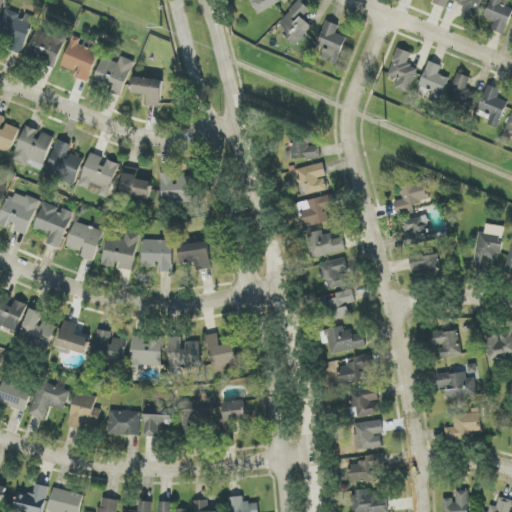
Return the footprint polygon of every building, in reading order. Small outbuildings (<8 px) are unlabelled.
[(282,2),(281,0),(250,0),(258,15),(282,2)] [(449,0),(434,0),(433,4),(447,8),(449,0)] [(455,0),(455,3),(466,7),(461,18),(474,22),(482,0),(455,0)] [(504,35),(511,15),(511,8),(501,4),(503,0),(491,0),(484,18),(496,22),(492,30),(504,35)] [(277,24),(295,44),(313,28),(303,18),(310,11),(301,1),(277,24)] [(21,54),(36,18),(24,13),(23,16),(7,9),(0,25),(0,33),(14,40),(10,50),(21,54)] [(337,64),(347,38),(337,34),(340,26),(327,21),(317,46),(326,49),(322,58),(337,64)] [(29,57),(57,66),(66,37),(38,28),(29,57)] [(89,82),(100,52),(79,45),(81,39),(73,36),(62,67),(76,72),(74,77),(89,82)] [(389,76),(398,79),(395,89),(410,93),(418,68),(408,65),(412,53),(398,49),(389,76)] [(94,83),(123,94),(135,62),(121,57),(119,63),(104,57),(94,83)] [(439,75),(442,66),(428,61),(419,92),(431,96),(429,101),(441,105),(449,78),(439,75)] [(471,106),(476,92),(467,88),(471,78),(458,73),(449,98),(471,106)] [(134,94),(149,95),(148,106),(161,107),(164,80),(136,77),(134,94)] [(498,98),(501,90),(489,85),(476,118),(499,127),(509,102),(498,98)] [(7,117),(0,114),(0,149),(11,154),(20,128),(5,123),(7,117)] [(55,137),(41,132),(26,126),(13,161),(42,172),(55,137)] [(291,136),(292,160),(321,159),(321,145),(312,146),(312,136),(291,136)] [(84,160),(68,153),(71,145),(59,140),(44,177),(55,181),(56,177),(74,184),(84,160)] [(120,165),(105,159),(105,158),(91,153),(80,182),(109,193),(120,165)] [(307,194),(327,191),(325,178),(327,177),(324,164),(297,169),(301,186),(305,186),(307,194)] [(152,181),(137,180),(139,168),(125,167),(121,195),(150,198),(152,181)] [(162,204),(194,202),(193,176),(175,177),(175,172),(161,173),(162,204)] [(395,202),(399,215),(415,210),(414,205),(431,201),(426,181),(400,188),(403,200),(395,202)] [(27,235),(40,202),(12,191),(0,221),(0,224),(13,230),(27,235)] [(336,208),(333,195),(298,202),(303,228),(329,222),(327,209),(336,208)] [(34,229),(49,235),(46,244),(60,249),(73,213),(63,209),(62,211),(44,204),(34,229)] [(403,220),(405,233),(406,245),(431,242),(427,217),(403,220)] [(66,247),(81,252),(80,257),(94,262),(103,231),(74,222),(66,247)] [(475,268),(489,270),(490,260),(500,261),(504,226),(486,224),(485,233),(479,232),(475,268)] [(331,230),(306,236),(312,259),(347,251),(343,237),(333,240),(331,230)] [(117,269),(133,271),(139,234),(125,232),(124,240),(107,238),(103,266),(117,268),(117,269)] [(173,273),(174,241),(143,240),(142,267),(158,267),(158,272),(173,273)] [(180,244),(181,264),(197,263),(197,270),(211,269),(210,243),(180,244)] [(411,252),(411,270),(440,269),(439,251),(411,252)] [(326,290),(348,284),(345,273),(349,272),(345,258),(320,265),(326,290)] [(328,320),(350,317),(348,304),(356,303),(353,290),(336,293),(337,299),(325,301),(328,320)] [(16,300),(14,306),(0,300),(0,333),(2,327),(18,332),(28,305),(16,300)] [(57,327),(42,321),(44,313),(31,309),(21,337),(50,347),(57,327)] [(87,355),(91,338),(76,334),(79,324),(65,321),(58,352),(66,354),(67,350),(87,355)] [(366,349),(364,334),(352,335),(351,327),(327,330),(330,353),(366,349)] [(431,334),(434,348),(439,347),(441,359),(463,355),(458,329),(431,334)] [(113,332),(98,330),(95,360),(125,364),(127,340),(112,338),(113,332)] [(490,360),(511,355),(511,337),(510,330),(485,336),(490,360)] [(220,345),(219,334),(208,335),(211,369),(237,367),(235,344),(220,345)] [(163,366),(164,338),(153,338),(153,345),(146,344),(146,336),(133,336),(132,368),(144,368),(144,365),(163,366)] [(201,368),(200,341),(183,342),(183,337),(169,338),(171,369),(201,368)] [(338,368),(342,386),(367,381),(364,370),(373,368),(371,354),(346,359),(348,366),(338,368)] [(478,397),(476,378),(467,379),(466,372),(438,375),(439,389),(446,388),(447,400),(478,397)] [(0,393),(0,403),(26,413),(34,389),(5,380),(0,393)] [(71,392),(42,381),(29,414),(45,420),(50,406),(63,411),(71,392)] [(379,401),(377,387),(349,392),(351,409),(356,409),(357,417),(379,414),(377,401),(379,401)] [(98,397),(77,392),(69,426),(84,430),(86,422),(98,425),(102,410),(95,408),(98,397)] [(212,419),(211,394),(198,395),(198,401),(182,402),(183,436),(196,435),(196,419),(212,419)] [(223,433),(237,433),(237,423),(246,423),(245,401),(222,402),(223,433)] [(159,437),(159,426),(173,426),(174,408),(146,407),(145,437),(159,437)] [(472,414),(454,415),(454,428),(446,428),(447,440),(464,439),(464,434),(481,433),(480,408),(471,409),(472,414)] [(141,412),(110,411),(109,435),(140,436),(141,412)] [(382,448),(381,435),(383,435),(382,420),(356,423),(359,450),(382,448)] [(378,482),(378,467),(385,467),(385,454),(366,455),(367,463),(351,463),(352,483),(378,482)] [(44,511),(49,487),(36,484),(34,496),(19,493),(15,511),(44,511)] [(79,511),(84,496),(55,488),(49,511),(79,511)] [(353,511),(389,511),(389,494),(370,495),(370,491),(353,491),(353,511)] [(455,499),(444,499),(444,511),(469,511),(469,491),(455,492),(455,499)] [(259,511),(259,502),(244,503),(244,497),(230,497),(230,511),(259,511)] [(488,505),(486,511),(510,511),(511,504),(511,500),(500,497),(498,508),(488,505)] [(117,511),(120,501),(102,498),(99,511),(117,511)] [(223,511),(217,511),(209,511),(209,500),(194,501),(194,511),(223,511)] [(151,511),(152,502),(139,502),(138,511),(151,511)] [(188,511),(188,509),(174,509),(174,502),(158,502),(158,511),(188,511)]
